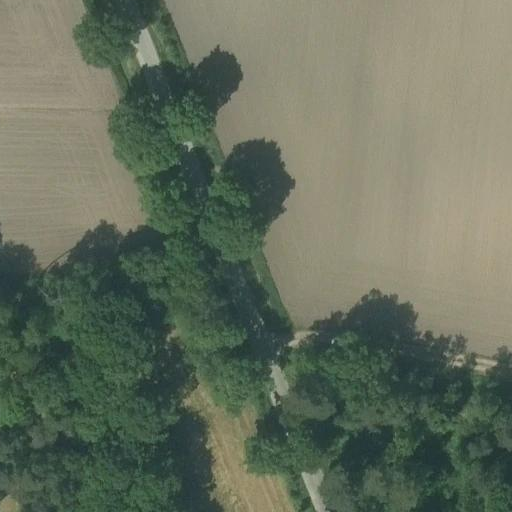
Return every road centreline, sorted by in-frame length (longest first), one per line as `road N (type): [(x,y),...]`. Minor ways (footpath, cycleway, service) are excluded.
road 1 (unclassified): [(123,0),(331,511)]
road 2 (track): [(257,337),(511,376)]
